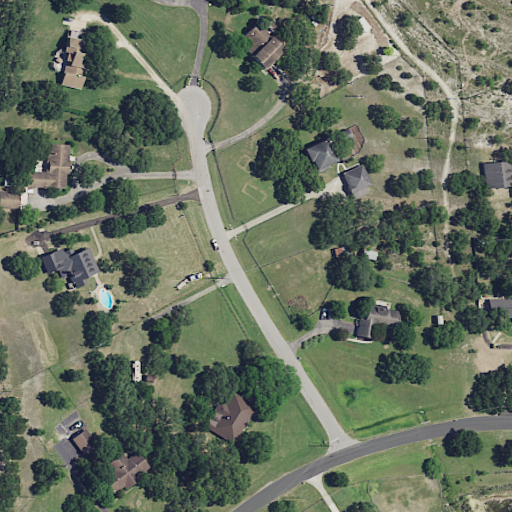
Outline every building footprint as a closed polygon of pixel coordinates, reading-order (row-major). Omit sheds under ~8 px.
[(259,25),(254,20),(238,35),(249,47),(243,53),(258,68),(278,48),(257,26),(259,25)] [(78,88),(84,32),(65,30),(58,85),(78,88)] [(336,166),(329,142),(302,151),(310,174),(336,166)] [(25,171),(24,187),(65,188),(67,144),(45,144),(45,172),(25,171)] [(370,190),(361,167),(342,175),(351,198),(370,190)] [(0,210),(18,210),(17,187),(0,187),(0,210)] [(84,246),(70,252),(68,246),(38,257),(43,273),(54,269),(58,280),(65,277),(68,285),(95,276),(84,246)]
